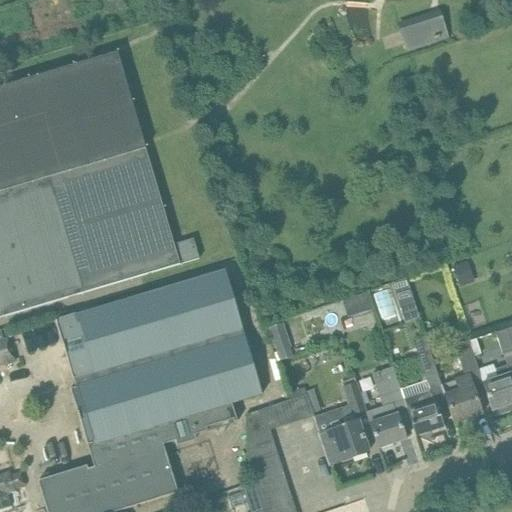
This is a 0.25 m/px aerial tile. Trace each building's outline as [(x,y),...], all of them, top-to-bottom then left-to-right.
[(439,10),(397,24),(406,53),(449,39),(439,10)] [(0,318),(83,293),(199,259),(193,241),(174,246),(117,53),(0,87),(0,318)] [(224,270),(58,320),(101,466),(38,487),(46,511),(131,511),(174,499),(161,451),(234,429),(227,404),(261,393),(224,270)] [(404,281),(390,285),(398,307),(412,302),(404,281)] [(282,323),(268,328),(277,352),(291,348),(282,323)] [(503,355),(511,352),(504,330),(495,333),(503,355)] [(0,365),(15,361),(8,339),(0,340),(0,365)] [(476,339),(469,342),(475,363),(480,361),(478,354),(480,353),(476,339)] [(467,377),(441,386),(444,396),(454,424),(481,415),(469,377),(479,373),(475,363),(469,342),(456,346),(467,377)] [(403,400),(409,418),(416,437),(443,428),(433,399),(444,396),(441,386),(431,354),(418,359),(429,391),(403,400)] [(499,378),(482,383),(485,392),(492,411),(494,417),(510,412),(508,406),(511,404),(511,379),(507,366),(496,369),(499,378)] [(379,373),(387,395),(400,390),(393,368),(379,373)] [(342,388),(351,416),(365,411),(356,383),(342,388)] [(308,394),(297,398),(304,419),(316,415),(308,394)] [(297,398),(286,402),(293,423),(304,419),(297,398)] [(281,403),(274,406),(281,427),(293,423),(286,402),(281,403)] [(366,413),(372,430),(378,449),(405,440),(399,421),(393,404),(366,413)] [(274,406),(263,409),(270,431),(281,427),(274,406)] [(273,442),(270,431),(263,409),(245,416),(246,451),(273,442)] [(320,435),(324,449),(333,447),(338,463),(368,453),(364,440),(365,440),(363,435),(362,435),(358,422),(320,435)] [(277,453),(273,442),(246,451),(247,463),(277,453)] [(280,465),(277,453),(247,463),(247,464),(251,475),(280,465)] [(284,476),(280,465),(251,475),(254,486),(284,476)] [(16,491),(9,471),(0,474),(0,511),(13,506),(8,494),(16,491)] [(288,488),(284,476),(254,486),(258,498),(288,488)] [(292,499),(288,488),(258,498),(262,509),(292,499)] [(252,489),(227,497),(231,509),(249,503),(249,502),(256,500),(252,489)] [(291,511),(295,511),(292,499),(262,509),(263,511),(291,511)]
